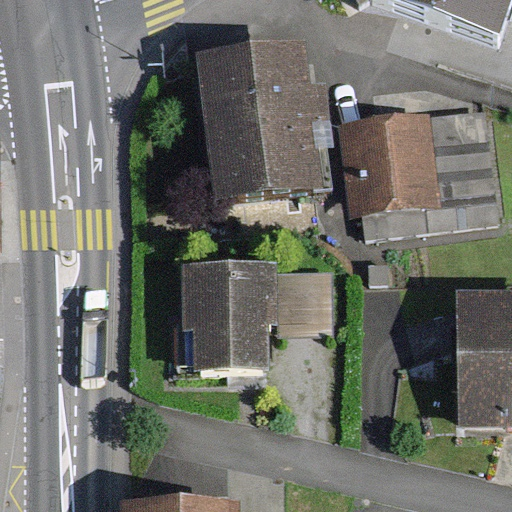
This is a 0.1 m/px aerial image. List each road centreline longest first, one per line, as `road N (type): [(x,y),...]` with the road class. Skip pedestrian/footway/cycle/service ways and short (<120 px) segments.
road 1 (residential): [(138,427),(504,511)]
road 2 (secondary): [(50,32),(66,313)]
road 3 (secondary): [(66,313),(67,511)]
